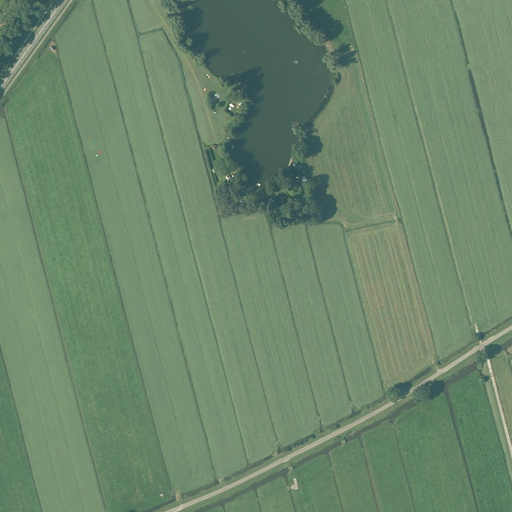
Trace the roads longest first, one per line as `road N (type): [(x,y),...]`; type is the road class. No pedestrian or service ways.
road 1 (unclassified): [(511,327),(379,410),(169,511)]
road 2 (track): [(218,147),(194,76),(150,0)]
